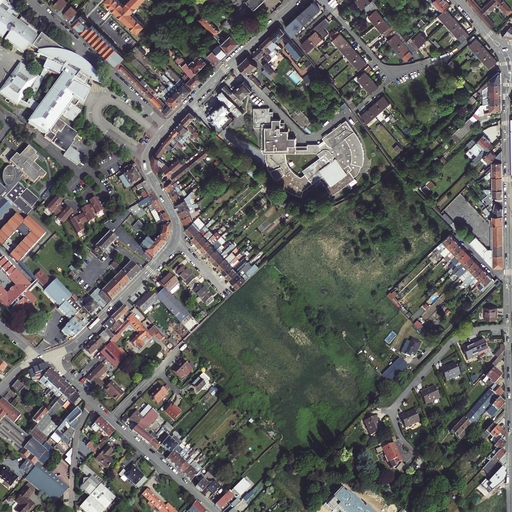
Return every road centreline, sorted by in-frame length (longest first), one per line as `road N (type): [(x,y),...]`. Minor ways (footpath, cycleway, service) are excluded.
road 1 (residential): [(510,327),(455,337),(400,399),(393,422),(415,451)]
road 2 (residential): [(509,273),(511,81)]
road 3 (residential): [(167,126),(31,0)]
road 4 (residential): [(511,511),(510,327)]
road 5 (tertiary): [(167,126),(300,0)]
road 6 (tertiary): [(54,354),(87,334),(175,239)]
road 7 (residential): [(111,420),(214,511)]
road 8 (tertiary): [(175,239),(176,221),(145,166),(167,126)]
